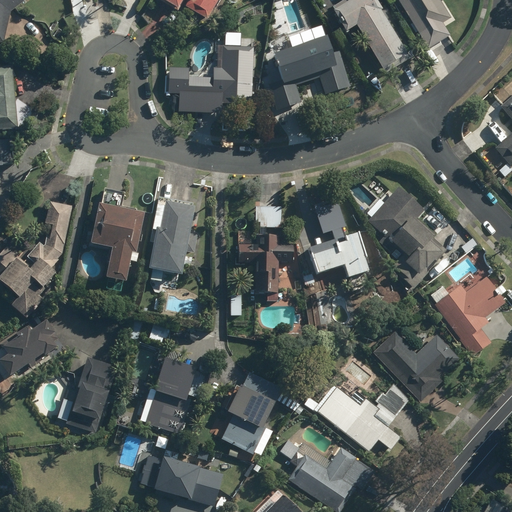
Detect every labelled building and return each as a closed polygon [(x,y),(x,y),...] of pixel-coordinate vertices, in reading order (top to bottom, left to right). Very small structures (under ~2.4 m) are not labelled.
[(0,0),(0,43),(3,44),(10,12),(26,0),(0,0)] [(156,0),(175,11),(179,5),(206,20),(217,0),(156,0)] [(384,75),(409,60),(379,11),(381,10),(374,0),(351,0),(331,13),(344,34),(354,27),(384,75)] [(396,0),(427,50),(449,37),(441,24),(450,19),(439,2),(442,0),(396,0)] [(322,41),(272,57),(280,82),(267,86),(276,112),(301,104),(294,83),(316,76),(322,95),(349,87),(339,55),(328,58),(322,41)] [(220,106),(251,107),(253,49),(222,48),(221,70),(213,70),(212,80),(184,79),(185,68),(171,68),(171,94),(180,94),(180,113),(220,114),(220,106)] [(0,68),(0,131),(24,129),(30,109),(16,99),(15,103),(12,68),(0,68)] [(511,134),(494,150),(510,169),(511,167),(511,96),(499,108),(511,122),(511,134)] [(9,142),(0,142),(0,168),(11,167),(9,142)] [(423,212),(397,189),(366,223),(383,238),(378,244),(391,255),(396,250),(402,256),(390,270),(413,290),(423,278),(420,275),(437,257),(439,259),(445,252),(431,239),(434,236),(416,220),(423,212)] [(56,260),(61,254),(71,207),(49,203),(44,225),(51,226),(49,236),(45,236),(43,247),(38,243),(21,262),(6,248),(0,254),(0,287),(15,301),(10,307),(24,320),(50,292),(43,286),(53,275),(48,271),(57,261),(56,260)] [(145,271),(179,278),(184,253),(193,255),(196,236),(188,234),(193,209),(163,203),(157,231),(154,230),(145,271)] [(103,280),(123,284),(129,255),(134,256),(142,215),(97,205),(88,246),(109,250),(103,280)] [(281,208),(254,207),(254,223),(259,223),(259,228),(280,229),(281,208)] [(365,260),(357,234),(343,238),(340,230),(344,229),(340,216),(321,222),(328,243),(306,250),(314,276),(341,267),(345,280),(366,274),(362,261),(365,260)] [(266,302),(277,302),(278,263),(291,263),(291,246),(278,245),(278,237),(255,237),(255,246),(237,245),(236,264),(254,265),(253,294),(266,295),(266,302)] [(433,306),(471,358),(490,344),(480,330),(487,324),(483,319),(504,304),(486,279),(465,294),(460,287),(433,306)] [(230,295),(229,317),(240,317),(240,296),(230,295)] [(0,360),(0,368),(7,379),(41,356),(42,358),(54,349),(50,344),(57,339),(45,321),(27,334),(24,329),(0,345),(0,349),(5,357),(0,360)] [(144,340),(160,345),(162,339),(166,340),(170,330),(149,323),(144,340)] [(394,333),(372,354),(419,403),(441,383),(438,380),(458,361),(435,337),(415,356),(394,333)] [(115,370),(85,361),(65,425),(95,436),(115,370)] [(162,362),(143,428),(179,438),(188,408),(184,407),(194,371),(162,362)] [(221,441),(252,457),(264,433),(261,432),(281,391),(249,376),(241,391),(238,390),(226,416),(232,419),(221,441)] [(376,417),(389,428),(408,402),(393,387),(384,397),(381,395),(374,403),(378,406),(376,408),(380,412),(376,417)] [(377,442),(390,452),(401,439),(373,418),(378,412),(365,402),(360,408),(336,389),(316,415),(368,454),(377,442)] [(288,481),(332,511),(338,511),(356,488),(362,492),(374,473),(340,450),(331,463),(302,443),(288,463),(296,469),(288,481)] [(152,493),(214,508),(222,476),(147,457),(139,486),(153,489),(152,493)] [(296,511),(282,498),(267,511),(296,511)]
